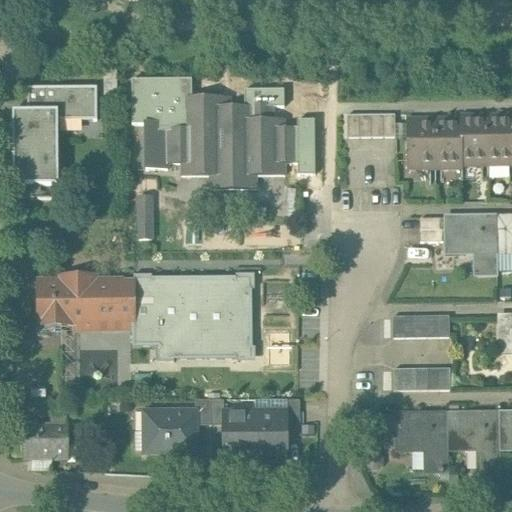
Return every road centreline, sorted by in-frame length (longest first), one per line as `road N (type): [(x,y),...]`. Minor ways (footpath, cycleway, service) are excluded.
road 1 (residential): [(335,511),(343,313),(368,233)]
road 2 (residential): [(0,491),(207,511)]
